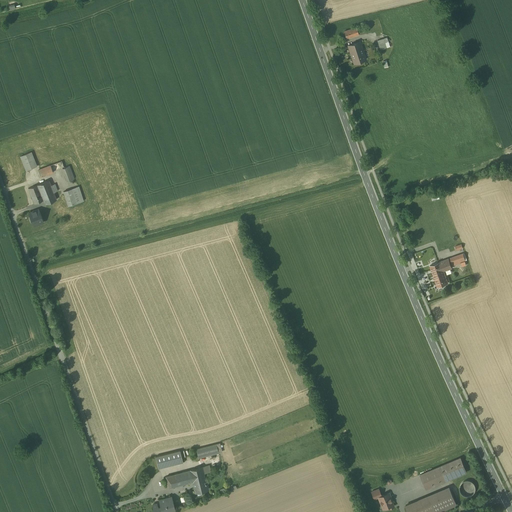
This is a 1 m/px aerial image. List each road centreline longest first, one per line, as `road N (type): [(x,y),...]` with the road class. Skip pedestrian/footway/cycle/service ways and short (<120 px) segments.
road 1 (secondary): [(301,0),(402,271),(504,498)]
road 2 (residential): [(0,174),(117,511)]
